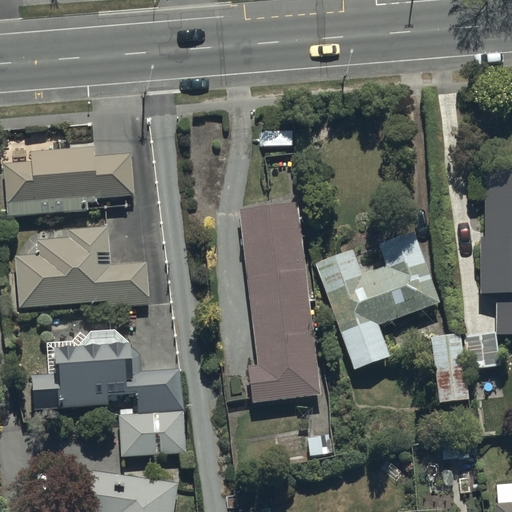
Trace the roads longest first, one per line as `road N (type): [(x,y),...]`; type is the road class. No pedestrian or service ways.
road 1 (tertiary): [(187,49),(511,23)]
road 2 (tertiary): [(0,64),(187,49)]
